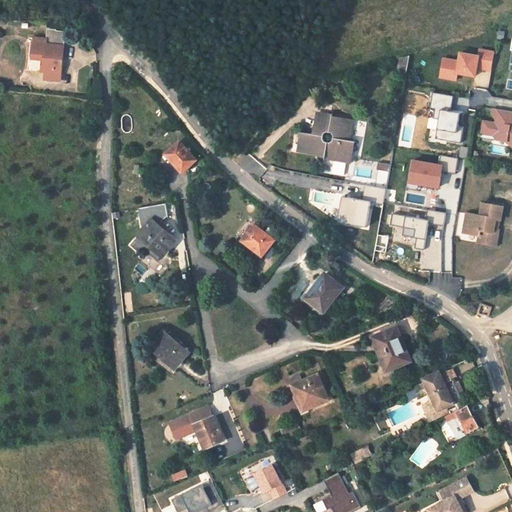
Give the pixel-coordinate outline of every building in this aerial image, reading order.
[(46,72),(45,80),(61,81),(62,73),(66,31),(48,29),(47,39),(36,38),(34,58),(44,59),(42,72),(46,72)] [(491,72),(494,50),(478,48),(478,54),(457,51),(456,59),(441,57),(438,78),(457,81),(457,75),(475,77),(476,70),(491,72)] [(431,126),(429,137),(459,142),(464,113),(450,111),(452,95),(432,92),(430,108),(433,108),(431,125),(431,126)] [(511,111),(491,107),(488,119),(483,118),(478,137),(511,144),(511,111)] [(336,116),(336,114),(321,112),(319,125),(322,126),(320,135),(307,133),(305,145),(307,146),(306,152),(351,159),(353,150),(356,150),(358,138),(352,137),(355,119),(336,116)] [(176,139),(163,151),(180,169),(193,156),(176,139)] [(440,186),(440,161),(409,160),(408,185),(440,186)] [(382,200),(384,189),(365,186),(363,197),(382,200)] [(336,223),(366,226),(368,200),(338,197),(336,223)] [(464,227),(470,227),(469,234),(479,235),(479,239),(487,240),(486,245),(497,247),(500,231),(495,230),(497,221),(501,221),(505,205),(489,203),(489,206),(483,205),(481,217),(466,215),(464,227)] [(150,215),(137,230),(160,250),(173,236),(150,215)] [(251,221),(239,237),(260,253),(272,237),(251,221)] [(300,294),(322,312),(341,288),(320,271),(300,294)] [(488,309),(477,305),(474,313),(484,318),(488,309)] [(400,340),(388,314),(366,323),(380,357),(386,355),(390,365),(416,355),(407,336),(400,340)] [(161,327),(150,342),(174,361),(185,347),(161,327)] [(380,357),(384,368),(390,365),(386,355),(380,357)] [(430,396),(423,400),(428,412),(436,409),(439,415),(454,407),(441,377),(436,379),(433,372),(422,377),(430,396)] [(316,374),(289,385),(292,393),(295,392),(302,407),(326,397),(316,374)] [(425,414),(428,412),(423,400),(419,402),(425,414)] [(478,427),(467,405),(446,416),(456,438),(466,433),(478,427)] [(213,412),(193,420),(203,445),(223,437),(213,412)] [(284,436),(300,429),(297,422),(281,429),(284,436)] [(260,493),(266,491),(269,500),(284,494),(274,464),(252,471),(260,493)] [(313,504),(316,511),(320,511),(332,507),(334,511),(348,511),(360,507),(352,490),(347,492),(339,473),(324,480),(331,495),(313,504)] [(245,477),(250,486),(256,483),(251,474),(245,477)] [(437,492),(441,500),(427,507),(429,511),(463,511),(468,510),(463,500),(460,502),(457,498),(473,490),(466,477),(437,492)] [(170,498),(176,511),(201,511),(221,503),(211,481),(170,498)]
